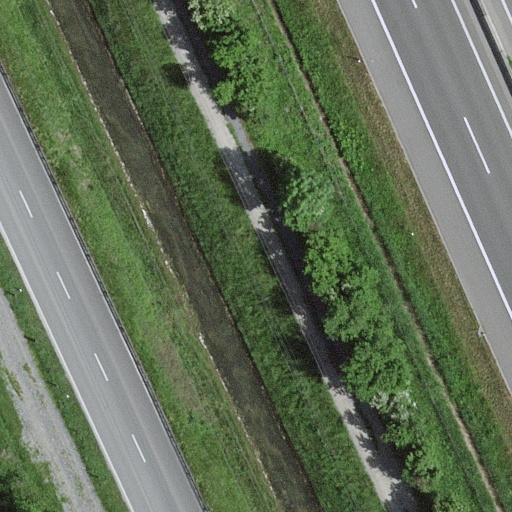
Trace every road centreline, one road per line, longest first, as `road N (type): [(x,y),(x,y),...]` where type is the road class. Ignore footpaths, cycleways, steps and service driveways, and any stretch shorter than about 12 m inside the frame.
road 1 (track): [(403,511),(168,0)]
road 2 (tertiary): [(0,151),(166,511)]
road 3 (motorway): [(413,0),(511,223)]
